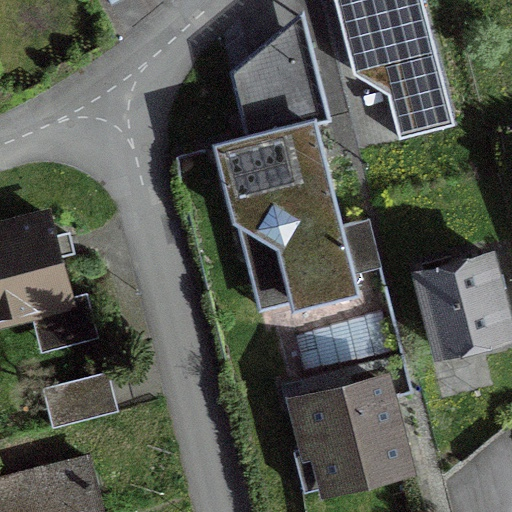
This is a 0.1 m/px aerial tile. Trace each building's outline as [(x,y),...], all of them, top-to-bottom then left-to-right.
[(400,139),(457,124),(424,0),(338,0),(355,62),(378,56),(400,139)] [(351,290),(313,122),(214,145),(252,312),(351,290)] [(0,315),(60,300),(36,211),(0,220),(0,315)] [(509,332),(488,255),(419,273),(439,350),(473,342),(509,332)] [(98,370),(38,386),(49,427),(109,411),(98,370)] [(407,473),(384,376),(280,401),(303,498),(407,473)] [(92,511),(78,455),(0,474),(0,511),(92,511)]
